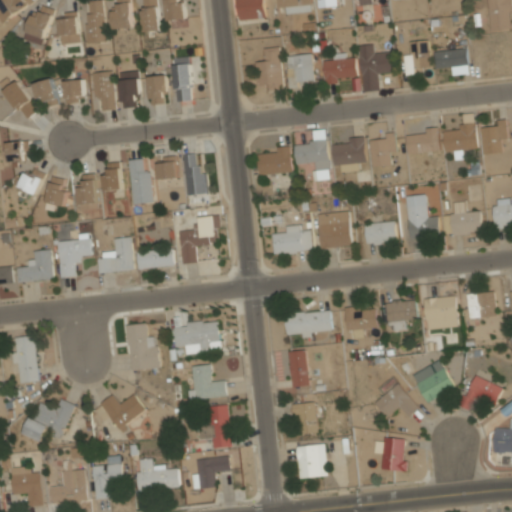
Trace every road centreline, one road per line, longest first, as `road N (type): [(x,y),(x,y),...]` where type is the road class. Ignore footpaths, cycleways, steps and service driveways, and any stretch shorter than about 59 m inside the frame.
road 1 (residential): [(511,251),(0,309)]
road 2 (residential): [(223,0),(274,511)]
road 3 (residential): [(511,87),(234,119)]
road 4 (tertiary): [(284,511),(511,489)]
road 5 (residential): [(234,119),(70,141)]
